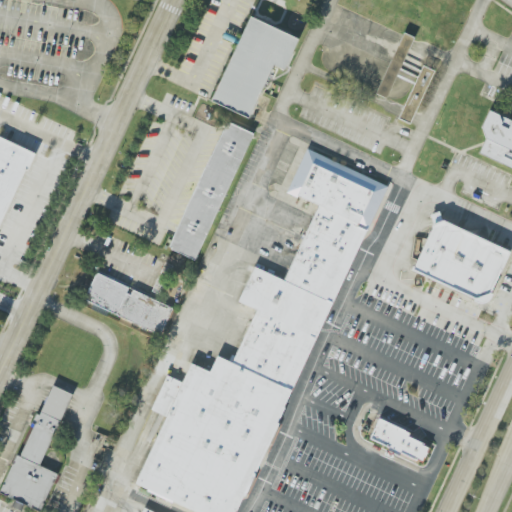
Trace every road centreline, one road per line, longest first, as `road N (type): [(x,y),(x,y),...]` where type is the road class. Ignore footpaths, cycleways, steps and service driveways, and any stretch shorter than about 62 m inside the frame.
road 1 (residential): [(0,371),(176,0)]
road 2 (secondary): [(511,369),(445,511)]
